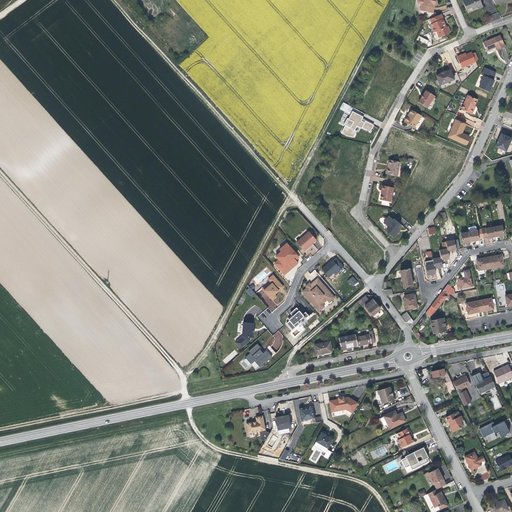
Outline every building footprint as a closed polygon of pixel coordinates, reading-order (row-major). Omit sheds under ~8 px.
[(435,0),(417,0),(418,3),(419,5),(422,5),(421,11),(433,14),(435,1),(435,0)] [(483,10),(478,0),(461,0),(465,10),(469,8),(469,9),(470,11),(475,10),(476,13),(483,10)] [(498,12),(489,16),(491,22),(501,18),(498,12)] [(443,19),(441,15),(429,20),(431,23),(430,24),(433,32),(436,32),(438,36),(443,34),(444,36),(451,33),(448,27),(445,28),(444,25),(442,20),(443,19)] [(417,40),(427,45),(429,41),(419,36),(417,40)] [(500,48),(504,46),(499,36),(482,43),(486,51),(495,48),(496,50),(500,48)] [(472,52),(466,55),(457,58),(461,68),(476,62),(475,60),(472,53),(472,52)] [(492,79),(495,71),(484,66),(480,74),(483,76),(478,87),(488,91),(491,84),(493,79),(492,79)] [(450,70),(446,72),(440,74),(436,76),(440,86),(454,80),(450,70)] [(427,108),(435,96),(426,91),(422,97),(418,103),(427,108)] [(475,106),(478,100),(466,94),(460,109),(472,114),(472,113),(473,113),(475,109),(476,106),(475,106)] [(349,114),(353,108),(344,102),(340,108),(349,114)] [(413,127),(421,115),(412,109),(408,115),(404,121),(413,127)] [(370,132),(374,125),(365,121),(365,123),(361,121),(363,117),(352,112),(349,119),(347,118),(345,124),(346,125),(343,133),(354,138),(357,131),(356,130),(357,127),(362,130),(362,129),(370,132)] [(462,131),(465,124),(456,120),(448,136),(465,145),(469,137),(461,133),(462,131)] [(506,152),(511,139),(501,134),(499,141),(496,147),(506,152)] [(396,176),(399,163),(390,160),(388,167),(386,173),(396,176)] [(390,201),(393,187),(382,185),(380,191),(382,191),(382,194),(381,199),(390,201)] [(394,237),(398,232),(396,230),(398,227),(401,224),(394,218),(393,219),(389,216),(383,223),(389,227),(386,230),(394,237)] [(494,227),(496,237),(501,236),(504,235),(502,225),(494,227)] [(492,238),(496,237),(494,227),(486,229),(488,238),(492,238)] [(316,240),(308,231),(296,242),(304,251),(311,245),(316,240)] [(469,232),(471,242),(475,241),(479,240),(479,239),(477,231),(469,232)] [(468,242),(471,242),(469,232),(461,234),(463,243),(468,242)] [(446,242),(447,252),(453,251),(458,250),(459,249),(458,240),(450,241),(450,240),(454,239),(453,236),(445,237),(446,242)] [(439,251),(441,257),(441,260),(446,260),(449,259),(447,252),(446,242),(442,243),(443,250),(439,251)] [(279,260),(274,264),(284,275),(293,267),(298,263),(296,260),(295,259),(298,256),(287,243),(279,250),(281,252),(276,257),(279,260)] [(495,257),(489,258),(491,268),(504,266),(502,255),(495,257)] [(335,257),(321,268),(329,277),(334,273),(336,276),(344,269),(335,257)] [(441,257),(433,259),(433,260),(435,269),(439,268),(442,267),(441,260),(441,257)] [(480,275),(492,272),(491,268),(489,258),(482,259),(477,260),(480,275)] [(432,275),(436,274),(435,269),(433,260),(425,262),(428,276),(432,275)] [(400,270),(401,279),(411,277),(411,274),(410,269),(400,270)] [(264,270),(253,278),(256,283),(267,275),(264,270)] [(458,289),(472,287),(469,270),(464,271),(464,273),(462,273),(460,273),(461,278),(458,279),(459,282),(457,282),(458,289)] [(270,282),(262,289),(272,300),(277,296),(275,294),(277,292),(276,291),(278,290),(278,291),(283,286),(273,275),(268,279),(270,282)] [(353,276),(347,281),(353,286),(358,282),(353,276)] [(411,277),(401,279),(403,287),(412,285),(412,281),(411,277)] [(307,287),(303,290),(316,306),(321,302),(322,303),(327,299),(330,301),(335,297),(319,278),(312,284),(310,282),(308,284),(306,285),(307,287)] [(383,281),(384,293),(386,296),(393,294),(392,289),(387,290),(386,281),(383,281)] [(446,294),(448,296),(454,295),(453,291),(447,285),(445,288),(442,291),(446,294)] [(251,297),(255,293),(249,287),(245,290),(251,297)] [(445,295),(446,294),(442,291),(431,307),(436,310),(446,296),(445,295)] [(357,302),(361,308),(364,306),(370,315),(379,310),(372,300),(369,302),(364,296),(357,302)] [(406,310),(417,308),(416,302),(415,296),(404,297),(406,310)] [(478,301),(480,312),(489,310),(493,309),(491,298),(478,301)] [(474,313),(480,312),(478,301),(466,303),(468,314),(474,313)] [(289,321),(286,324),(293,331),(301,324),(299,322),(305,316),(306,318),(309,316),(306,312),(303,314),(297,307),(290,313),(293,317),(289,320),(289,321)] [(407,313),(401,317),(406,323),(411,323),(413,321),(407,313)] [(446,331),(444,319),(431,321),(434,334),(436,333),(437,334),(440,334),(442,333),(442,332),(446,331)] [(254,323),(243,323),(242,336),(250,337),(253,337),(253,332),(253,328),(254,323)] [(302,325),(293,332),(296,335),(304,328),(302,325)] [(354,335),(356,345),(365,343),(373,341),(371,331),(354,335)] [(348,346),(356,345),(354,335),(354,333),(337,336),(340,348),(348,346)] [(250,337),(242,336),(235,342),(241,349),(250,340),(250,337)] [(330,350),(328,340),(313,343),(315,353),(322,352),(330,350)] [(250,353),(245,357),(251,364),(254,361),(260,367),(272,356),(266,350),(265,352),(263,353),(260,349),(261,348),(257,344),(248,352),(250,353)] [(265,349),(266,350),(272,356),(276,353),(269,346),(265,349)] [(234,350),(223,361),(226,364),(238,353),(234,350)] [(511,368),(510,370),(508,365),(501,368),(494,371),(499,382),(511,377),(511,368)] [(432,372),(433,377),(444,375),(445,379),(447,382),(444,383),(449,395),(450,394),(451,396),(452,395),(452,394),(456,392),(446,369),(440,370),(432,372)] [(460,379),(453,382),(457,391),(461,389),(471,385),(467,376),(460,379)] [(495,386),(491,376),(483,380),(475,383),(480,393),(495,386)] [(390,389),(389,386),(376,390),(380,403),(393,399),(391,395),(392,395),(391,392),(390,389)] [(490,398),(495,410),(502,407),(494,388),(490,390),(493,397),(490,398)] [(461,389),(457,391),(462,400),(464,406),(472,402),(466,390),(463,392),(461,389)] [(352,413),(358,404),(348,398),(344,399),(343,397),(341,397),(338,398),(338,400),(329,402),(331,412),(346,410),(352,413)] [(303,409),(298,410),(301,423),(316,419),(313,407),(308,408),(308,410),(306,411),(304,411),(303,409)] [(393,410),(383,416),(386,424),(388,428),(405,420),(403,415),(396,418),(394,414),(393,410)] [(461,416),(460,416),(457,418),(455,413),(446,417),(448,422),(451,420),(452,422),(450,423),(451,425),(451,426),(449,426),(453,432),(463,427),(460,422),(463,420),(461,416)] [(264,430),(261,416),(258,416),(256,416),(257,421),(244,423),(246,433),(264,430)] [(283,417),(275,419),(278,431),(292,428),(289,416),(283,417)] [(494,423),(480,430),(484,438),(494,433),(495,435),(500,433),(501,434),(502,437),(506,435),(507,435),(510,433),(505,422),(495,426),(494,423)] [(411,441),(408,435),(407,433),(410,432),(408,427),(398,431),(401,437),(397,438),(401,446),(411,441)] [(260,436),(265,439),(268,433),(263,430),(260,436)] [(321,432),(315,442),(327,449),(333,439),(328,436),(329,435),(328,434),(327,434),(326,434),(325,435),(324,433),(321,432)] [(373,459),(388,452),(385,446),(370,452),(373,459)] [(423,453),(420,448),(415,451),(414,452),(414,453),(409,455),(404,458),(401,459),(405,468),(409,466),(412,470),(429,461),(427,458),(425,453),(423,453)] [(285,461),(289,451),(284,449),(280,459),(285,461)] [(487,462),(484,456),(478,458),(475,452),(465,457),(469,464),(472,470),(487,462)] [(511,465),(511,460),(509,456),(496,462),(501,472),(507,469),(507,468),(510,467),(511,465)] [(436,488),(445,483),(441,475),(437,467),(428,472),(436,488)] [(435,489),(425,494),(428,500),(430,499),(434,506),(438,504),(440,508),(448,504),(444,497),(441,491),(437,493),(435,489)] [(491,511),(502,511),(508,509),(503,499),(489,506),(492,511),(491,511)]
